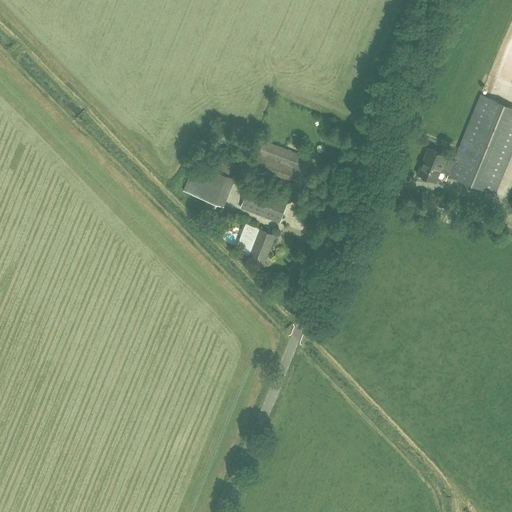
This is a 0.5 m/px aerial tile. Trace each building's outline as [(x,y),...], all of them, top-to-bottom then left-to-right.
[(447,155),(429,148),(419,174),(436,181),(441,170),(449,173),(448,174),(495,194),(511,152),(511,106),(481,94),(454,160),(446,157),(447,155)] [(253,168),(295,185),(306,157),(264,140),(253,168)] [(215,210),(217,203),(224,206),(236,178),(229,175),(234,164),(210,155),(206,166),(195,162),(184,190),(206,199),(204,207),(215,210)] [(250,184),(241,207),(280,222),(288,203),(261,192),(262,189),(250,184)] [(265,260),(276,235),(260,229),(250,254),(265,260)]
